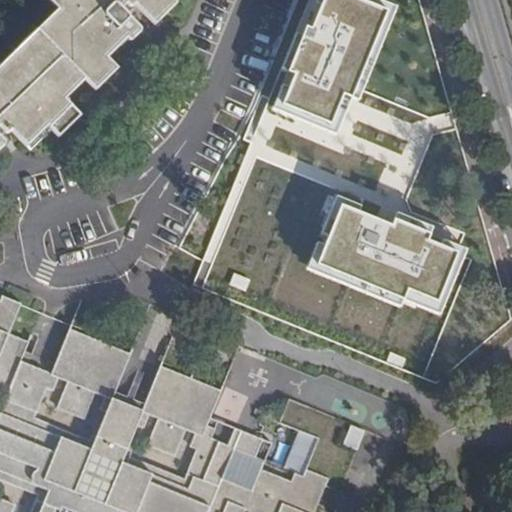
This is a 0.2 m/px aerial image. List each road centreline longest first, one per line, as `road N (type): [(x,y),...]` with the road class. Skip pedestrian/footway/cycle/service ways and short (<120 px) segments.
road 1 (unclassified): [(171,159),(111,195),(43,217),(30,231),(42,271),(66,279),(119,262),(163,187)]
road 2 (unclassified): [(171,159),(207,102),(244,0)]
road 3 (secondary): [(469,0),(511,149)]
